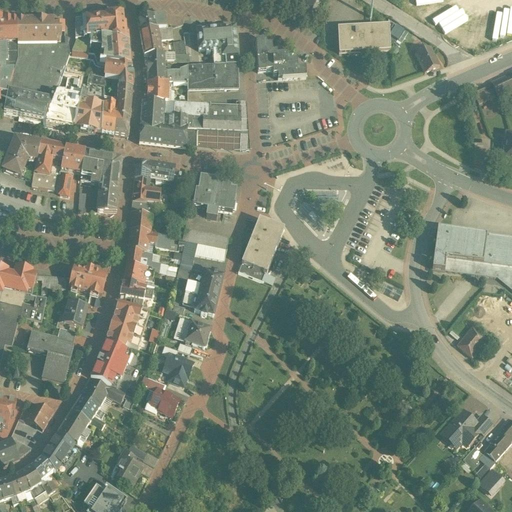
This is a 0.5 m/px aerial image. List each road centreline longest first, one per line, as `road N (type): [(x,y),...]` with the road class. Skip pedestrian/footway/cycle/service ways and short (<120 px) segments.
road 1 (residential): [(252,166),(217,331),(222,344),(139,511)]
road 2 (residential): [(282,511),(235,433),(230,390),(301,235)]
road 3 (residential): [(120,250),(104,322),(66,410)]
road 4 (residential): [(128,4),(137,56),(130,154)]
road 5 (residential): [(418,314),(384,312),(301,235)]
road 6 (residential): [(365,109),(313,51),(252,23)]
road 7 (residential): [(449,178),(414,264),(418,314)]
road 8 (residential): [(252,166),(252,23)]
road 9 (residential): [(0,251),(19,257),(26,238),(120,250)]
road 10 (residential): [(511,408),(460,372),(418,314)]
road 11 (residential): [(128,4),(0,2)]
road 12 (residential): [(130,154),(5,127)]
road 13 (residential): [(473,75),(370,0)]
road 14 (residential): [(252,23),(128,4)]
road 15 (residential): [(252,166),(130,154)]
